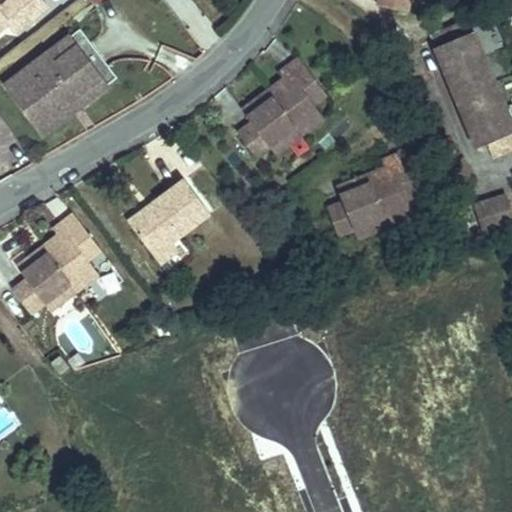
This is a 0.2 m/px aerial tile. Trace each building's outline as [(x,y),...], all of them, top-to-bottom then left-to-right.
[(462,0),(443,0),(432,5),(436,17),(465,7),(462,0)] [(88,6),(77,14),(94,37),(104,30),(88,6)] [(436,17),(425,21),(461,123),(472,119),(501,109),(465,7),(436,17)] [(45,16),(3,46),(39,96),(75,70),(69,62),(98,42),(94,37),(77,14),(75,10),(52,26),(45,16)] [(269,35),(276,45),(283,55),(290,50),(305,72),(316,64),(287,23),(269,35)] [(104,50),(98,42),(69,62),(75,70),(104,50)] [(243,92),(229,101),(246,125),(260,115),(286,97),(290,104),(316,86),(305,72),(290,50),(283,55),(276,45),(245,67),(251,75),(238,85),(243,92)] [(251,75),(245,67),(232,76),(238,85),(251,75)] [(264,122),(290,104),(286,97),(260,115),(264,122)] [(377,114),(381,124),(387,136),(394,132),(406,155),(418,150),(397,105),(377,114)] [(501,109),(472,119),(478,134),(506,124),(501,109)] [(341,165),(325,172),(338,198),(353,191),(382,177),(385,185),(413,172),(406,155),(394,132),(387,136),(381,124),(347,140),(352,150),(337,157),(341,165)] [(352,150),(347,140),(332,147),(337,157),(352,150)] [(15,144),(0,152),(0,176),(0,177),(26,162),(15,144)] [(177,145),(120,186),(151,229),(168,216),(208,188),(177,145)] [(487,172),(457,179),(465,209),(494,202),(487,172)] [(16,244),(1,254),(18,277),(32,267),(59,248),(67,259),(89,242),(77,225),(93,214),(65,175),(41,191),(48,200),(22,219),(27,227),(12,238),(16,244)] [(357,198),(385,185),(382,177),(353,191),(357,198)] [(168,216),(151,229),(156,237),(174,224),(168,216)] [(27,227),(22,219),(6,230),(12,238),(27,227)] [(40,278),(67,259),(59,248),(32,267),(40,278)]
